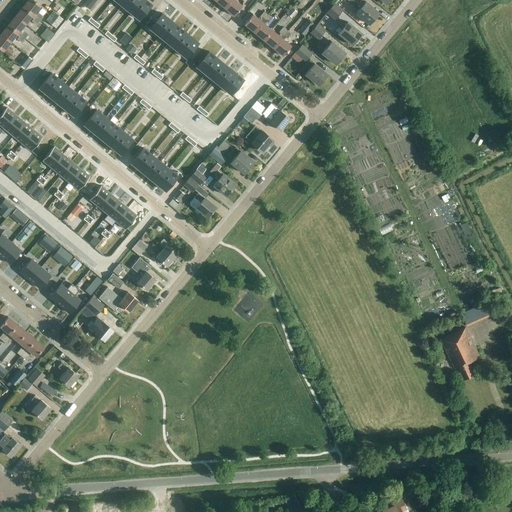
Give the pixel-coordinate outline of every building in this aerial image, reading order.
[(28,0),(23,7),(40,21),(43,17),(38,13),(37,15),(34,13),(40,6),(32,0),(28,0)] [(126,0),(122,5),(130,12),(140,0),(126,0)] [(145,0),(140,0),(130,12),(139,19),(151,4),(145,0)] [(214,0),(215,0),(224,8),(230,0),(214,0)] [(230,0),(224,8),(234,16),(242,6),(235,0),(230,0)] [(369,24),(379,13),(365,2),(364,3),(361,1),(356,7),(359,10),(355,13),(369,24)] [(325,13),(327,14),(334,20),(343,10),(334,2),(325,13)] [(60,14),(63,9),(56,3),(52,9),(60,14)] [(23,7),(16,16),(25,24),(31,17),(33,19),(31,21),(36,25),(40,21),(23,7)] [(292,8),(286,14),(291,18),(296,11),(292,8)] [(46,20),(56,28),(63,19),(53,11),(46,20)] [(254,32),(268,15),(264,12),(260,16),(261,18),(260,20),(252,14),(244,24),(254,32)] [(104,21),(109,25),(115,16),(111,13),(104,21)] [(162,13),(150,28),(159,36),(171,21),(162,13)] [(73,14),(67,21),(72,26),(78,18),(73,14)] [(268,15),(254,32),(263,40),(272,30),(265,24),(267,22),(268,23),(272,18),(268,15)] [(16,16),(8,25),(25,39),(28,35),(24,31),(22,33),(20,31),(25,24),(16,16)] [(298,31),(304,36),(313,25),(307,20),(298,31)] [(352,45),(361,34),(347,22),(346,24),(341,20),(337,25),(341,29),(338,33),(352,45)] [(171,21),(159,36),(168,43),(180,28),(171,21)] [(309,33),(310,34),(318,41),(321,38),(320,36),(325,30),(317,23),(309,33)] [(25,39),(8,25),(1,34),(11,42),(16,35),(19,37),(17,39),(22,43),(25,39)] [(272,30),(263,40),(273,48),(287,31),(283,27),(279,32),(281,33),(279,36),(272,30)] [(180,28),(168,43),(177,50),(189,35),(180,28)] [(287,31),(273,48),(282,56),(291,46),(284,40),(286,38),(287,39),(291,34),(287,31)] [(43,32),(40,36),(47,42),(51,38),(43,32)] [(11,42),(1,34),(0,35),(0,48),(3,51),(10,56),(13,52),(7,47),(11,42)] [(74,49),(82,43),(75,35),(67,42),(74,49)] [(189,35),(177,50),(186,58),(198,43),(189,35)] [(335,64),(345,53),(331,41),(330,42),(326,38),(322,43),(326,47),(321,53),(335,64)] [(125,49),(131,54),(136,47),(130,42),(125,49)] [(301,45),(292,56),(299,62),(302,59),(305,62),(312,53),(301,45)] [(209,52),(196,66),(205,73),(217,58),(209,52)] [(17,64),(23,68),(31,59),(25,54),(17,64)] [(217,58),(205,73),(214,80),(226,65),(217,58)] [(309,69),(305,74),(318,85),(327,74),(315,64),(316,63),(311,58),(305,65),(309,69)] [(226,65),(214,80),(222,87),(234,72),(226,65)] [(103,75),(109,80),(112,76),(106,71),(103,75)] [(234,72),(222,87),(231,94),(243,79),(234,72)] [(51,73),(39,88),(47,95),(60,80),(51,73)] [(110,86),(115,91),(121,84),(116,79),(110,86)] [(60,80),(47,95),(56,102),(68,87),(60,80)] [(68,87),(56,102),(65,109),(77,94),(68,87)] [(77,94),(65,109),(73,116),(85,101),(77,94)] [(282,99),(277,105),(280,108),(286,102),(282,99)] [(271,102),(261,113),(263,115),(263,116),(280,131),(290,119),(280,110),(279,111),(277,109),(278,108),(271,102)] [(6,107),(0,115),(0,125),(4,129),(15,115),(6,107)] [(251,107),(247,112),(255,119),(256,120),(261,115),(251,107)] [(96,110),(84,125),(93,132),(105,117),(96,110)] [(255,119),(247,112),(243,117),(240,122),(245,126),(248,121),(251,123),(255,119)] [(15,115),(4,129),(13,136),(24,122),(15,115)] [(105,117),(93,132),(102,139),(114,124),(105,117)] [(128,128),(133,133),(143,121),(138,117),(128,128)] [(24,122),(13,136),(22,144),(33,130),(24,122)] [(114,124),(102,139),(111,147),(123,132),(114,124)] [(255,126),(250,131),(245,137),(251,142),(251,143),(262,152),(272,140),(261,130),(261,131),(255,126)] [(33,130),(22,144),(31,151),(42,137),(33,130)] [(123,132),(111,147),(120,154),(132,139),(123,132)] [(167,159),(172,148),(165,145),(161,156),(167,159)] [(54,146),(42,160),(51,168),(63,154),(54,146)] [(208,156),(217,163),(221,158),(216,154),(220,149),(216,146),(208,156)] [(244,174),(254,162),(240,151),(235,147),(231,152),(236,156),(230,162),(244,174)] [(143,148),(131,163),(139,170),(151,155),(143,148)] [(351,162),(372,223),(384,219),(376,196),(391,191),(379,157),(377,157),(376,153),(351,162)] [(63,154),(51,168),(60,175),(72,161),(63,154)] [(151,155),(139,170),(148,177),(160,162),(151,155)] [(72,161),(60,175),(69,183),(81,169),(72,161)] [(160,162),(148,177),(156,184),(169,169),(160,162)] [(202,162),(189,177),(199,185),(206,176),(202,173),(205,170),(204,168),(206,166),(202,162)] [(220,166),(216,163),(209,171),(214,175),(220,166)] [(3,172),(15,181),(21,173),(10,164),(3,172)] [(81,169),(69,183),(78,190),(89,176),(81,169)] [(169,169),(156,184),(165,191),(177,176),(169,169)] [(226,196),(235,184),(222,174),(217,171),(214,175),(218,179),(213,185),(226,196)] [(411,201),(427,193),(419,176),(403,184),(411,201)] [(204,198),(208,193),(197,184),(197,185),(189,178),(183,185),(192,192),(194,190),(198,193),(190,203),(190,206),(194,209),(196,208),(207,217),(216,208),(204,198)] [(101,186),(89,200),(98,207),(110,193),(101,186)] [(450,187),(429,193),(430,197),(435,195),(437,200),(453,195),(450,187)] [(179,190),(172,198),(178,202),(184,194),(179,190)] [(110,193),(98,207),(107,214),(119,200),(110,193)] [(119,200),(107,214),(116,222),(128,208),(119,200)] [(58,206),(63,211),(67,206),(62,201),(58,206)] [(71,222),(83,207),(78,203),(66,217),(71,222)] [(16,208),(10,216),(17,222),(23,215),(16,208)] [(128,208),(116,222),(125,229),(137,215),(128,208)] [(47,215),(51,219),(57,213),(53,209),(47,215)] [(48,234),(53,229),(46,221),(41,226),(48,234)] [(28,236),(36,227),(30,222),(23,231),(28,236)] [(1,234),(0,235),(0,255),(11,243),(1,234)] [(46,235),(39,244),(49,252),(57,244),(46,235)] [(167,266),(177,254),(166,245),(168,243),(163,239),(159,244),(163,248),(156,257),(167,266)] [(131,249),(139,255),(146,246),(139,240),(131,249)] [(11,243),(0,255),(10,264),(21,251),(11,243)] [(60,246),(52,256),(64,267),(72,257),(60,246)] [(104,262),(114,252),(110,248),(100,258),(104,262)] [(156,280),(147,272),(151,267),(140,257),(131,267),(142,276),(137,282),(146,290),(156,280)] [(30,259),(20,272),(30,280),(41,267),(30,259)] [(77,270),(81,265),(75,260),(71,265),(77,270)] [(117,265),(112,271),(117,275),(122,269),(117,265)] [(41,267),(30,280),(40,289),(51,276),(41,267)] [(90,281),(95,284),(102,274),(97,271),(90,281)] [(107,279),(118,288),(123,282),(112,273),(107,279)] [(60,284),(49,296),(60,305),(75,287),(71,284),(66,289),(60,284)] [(75,287),(60,305),(70,313),(80,301),(74,296),(78,290),(75,287)] [(138,301),(128,292),(122,299),(107,287),(98,298),(114,311),(119,304),(129,312),(138,301)] [(104,305),(92,296),(79,311),(91,321),(104,305)] [(482,304),(469,310),(462,313),(468,326),(488,317),(482,304)] [(0,338),(3,341),(17,325),(8,317),(0,326),(7,333),(5,335),(3,333),(0,336),(0,338)] [(97,317),(88,328),(95,333),(94,333),(104,341),(113,330),(103,322),(97,317)] [(26,332),(17,325),(3,341),(7,344),(11,340),(9,338),(11,336),(18,342),(26,332)] [(466,327),(441,340),(455,369),(458,368),(464,380),(476,374),(470,362),(480,357),(466,327)] [(26,332),(18,342),(25,347),(23,349),(21,348),(17,353),(21,356),(35,339),(26,332)] [(35,339),(21,356),(25,359),(29,355),(27,353),(29,351),(36,357),(44,347),(35,339)] [(69,386),(78,376),(68,367),(68,368),(62,362),(58,367),(64,372),(59,378),(69,386)] [(37,369),(39,366),(37,364),(32,371),(33,372),(28,377),(26,376),(25,377),(27,379),(28,379),(36,386),(45,376),(37,369)] [(19,369),(9,381),(16,386),(26,375),(19,369)] [(27,379),(25,377),(24,378),(24,377),(18,384),(26,391),(32,384),(27,380),(27,379)] [(41,419),(51,408),(40,400),(35,395),(31,400),(36,405),(31,411),(41,419)] [(0,411),(0,428),(3,431),(13,419),(1,410),(0,411)] [(11,438),(3,432),(0,436),(0,446),(2,449),(10,456),(20,445),(11,438)] [(425,494),(421,486),(413,489),(417,498),(425,494)] [(409,511),(406,506),(405,507),(402,500),(380,511),(409,511)] [(301,511),(303,511),(298,502),(289,506),(291,511),(301,511)]
